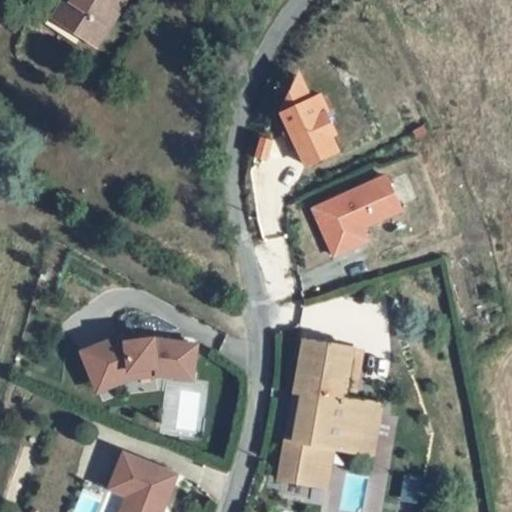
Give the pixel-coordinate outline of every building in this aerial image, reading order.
[(72,0),(62,18),(71,23),(85,0),(72,0)] [(85,0),(71,23),(108,46),(135,0),(85,0)] [(324,113),(317,116),(310,102),(303,86),(295,90),(284,115),(291,131),(298,145),(307,165),(334,152),(327,137),(334,134),(324,113)] [(317,116),(324,113),(317,98),(310,102),(317,116)] [(298,145),(291,131),(285,134),(292,148),(298,145)] [(273,141),(263,138),(256,157),(267,161),(273,141)] [(384,178),(311,212),(332,258),(365,243),(360,230),(399,212),(384,178)] [(122,336),(81,352),(94,384),(128,371),(154,368),(155,375),(190,380),(195,347),(151,340),(124,343),(122,336)] [(286,439),(279,479),(314,485),(320,446),(332,448),(372,455),(381,405),(352,400),(343,398),(351,349),(302,340),(293,391),(301,393),(293,440),(286,439)] [(351,349),(343,398),(352,400),(360,350),(351,349)] [(128,371),(94,384),(96,390),(129,377),(155,375),(154,368),(128,371)] [(293,391),(286,439),(293,440),(301,393),(293,391)] [(320,446),(314,485),(325,487),(332,448),(320,446)] [(160,511),(173,482),(120,461),(106,496),(124,503),(120,511),(160,511)]
